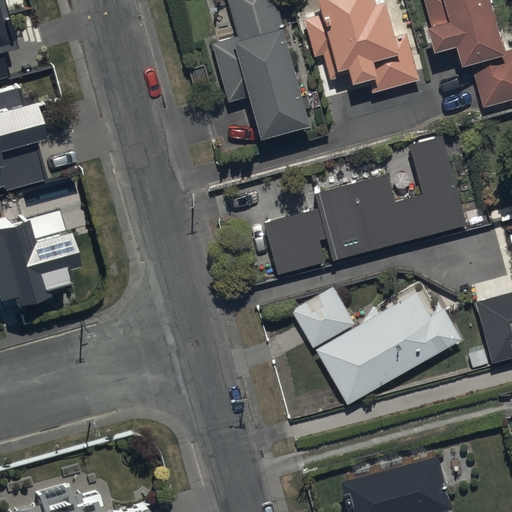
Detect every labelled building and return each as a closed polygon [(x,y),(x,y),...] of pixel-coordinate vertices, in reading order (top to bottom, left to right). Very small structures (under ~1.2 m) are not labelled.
[(0,0),(0,78),(9,76),(2,51),(16,47),(3,0),(0,0)] [(264,136),(312,123),(285,25),(278,0),(229,0),(239,35),(214,42),(230,100),(252,94),(264,136)] [(370,77),(374,91),(421,78),(408,32),(398,35),(387,0),(381,0),(378,1),(378,0),(321,0),(325,12),(305,17),(316,55),(325,53),(332,78),(342,75),(340,68),(351,65),(355,82),(370,77)] [(511,48),(507,50),(492,0),(425,0),(432,24),(429,25),(436,50),(444,47),(447,58),(461,54),(464,64),(472,62),(484,106),(511,98),(511,48)] [(0,185),(3,185),(5,192),(47,180),(37,143),(47,140),(37,102),(23,106),(17,85),(0,89),(0,185)] [(265,221),(279,273),(326,260),(321,239),(328,237),(334,259),(468,223),(444,134),(410,143),(424,193),(397,200),(389,172),(316,192),(320,206),(265,221)] [(0,304),(15,300),(17,307),(51,298),(49,291),(72,285),(68,272),(77,270),(59,206),(0,223),(0,304)] [(440,242),(454,292),(503,277),(488,228),(440,242)] [(293,310),(313,347),(355,323),(334,286),(293,310)] [(511,290),(477,300),(494,362),(511,357),(511,290)] [(419,291),(317,348),(348,403),(463,338),(446,307),(432,315),(419,291)] [(451,511),(455,511),(441,457),(435,458),(434,452),(425,454),(427,461),(414,464),(412,457),(402,460),(404,467),(382,473),(380,463),(368,467),(371,476),(357,480),(355,472),(345,474),(348,482),(343,483),(350,511),(451,511)] [(145,511),(145,510),(135,511),(94,511),(93,507),(100,505),(97,491),(70,498),(67,486),(36,494),(39,506),(13,511),(145,511)]
